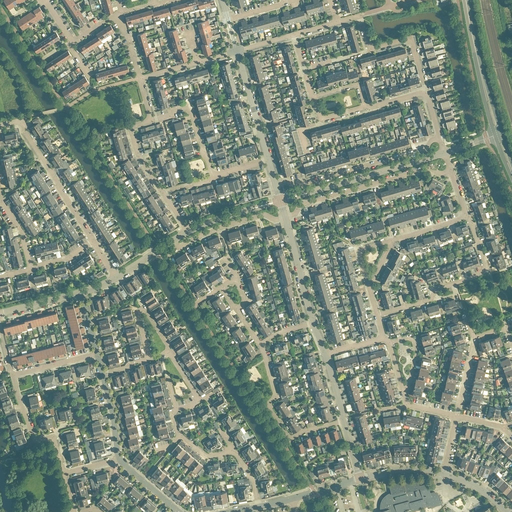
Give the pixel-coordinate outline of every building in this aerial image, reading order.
[(14,7),(9,0),(4,0),(3,1),(9,10),(14,7)] [(69,8),(75,4),(72,0),(71,0),(66,4),(69,8)] [(216,7),(215,5),(214,0),(208,0),(211,8),(216,7)] [(319,12),(315,0),(312,0),(314,3),(311,4),(314,14),(319,12)] [(325,10),(322,1),(319,2),(318,0),(315,0),(319,12),(325,10)] [(102,9),(104,9),(112,6),(110,1),(103,3),(100,4),(102,9)] [(72,13),(78,9),(80,7),(77,3),(75,4),(69,8),(72,13)] [(356,9),(355,3),(345,6),(347,12),(351,11),(352,13),(359,11),(358,8),(356,9)] [(314,14),(311,4),(305,6),(307,12),(304,13),(306,20),(310,19),(308,15),(314,14)] [(45,15),(39,7),(35,10),(40,18),(45,15)] [(301,21),(306,20),(304,13),(304,10),(301,11),(299,7),(297,8),(301,21)] [(301,21),(297,8),(294,9),(295,13),(292,14),(295,23),(301,21)] [(81,13),(78,9),(72,13),(75,17),(81,13)] [(40,18),(35,10),(30,13),(36,21),(40,18)] [(155,20),(152,10),(147,11),(149,19),(154,17),(154,20),(155,20)] [(160,18),(158,11),(153,12),(152,10),(155,20),(155,22),(161,21),(160,18)] [(281,17),(282,19),(284,26),(290,25),(286,11),(283,12),(284,16),(281,17)] [(295,23),(292,14),(290,14),(289,11),(286,11),(290,25),(295,23)] [(36,21),(30,13),(26,16),(32,24),(36,21)] [(84,18),(81,13),(75,17),(78,22),(84,18)] [(139,24),(138,22),(136,14),(131,16),(133,23),(134,26),(139,24)] [(275,27),(272,17),(269,18),(268,14),(265,15),(269,28),(275,27)] [(269,28),(265,15),(263,16),(264,20),(261,20),(264,30),(269,28)] [(32,24),(26,16),(21,18),(27,27),(32,24)] [(284,26),(282,19),(279,20),(278,16),(272,17),(275,27),(280,25),(281,27),(284,26)] [(264,30),(261,20),(258,21),(257,17),(254,18),(258,31),(264,30)] [(27,27),(21,18),(17,21),(22,30),(27,27)] [(87,22),(84,18),(78,22),(81,27),(87,22)] [(258,31),(254,18),(252,19),(253,23),(250,23),(253,33),(258,31)] [(208,20),(205,21),(198,23),(199,28),(210,25),(208,20)] [(253,33),(250,23),(247,24),(246,20),(244,21),(247,35),(253,33)] [(247,35),(244,21),(241,22),(242,26),(239,27),(242,36),(247,35)] [(115,31),(110,25),(106,28),(110,34),(115,31)] [(211,31),(210,25),(199,28),(201,34),(211,31)] [(110,34),(106,28),(101,31),(105,37),(110,34)] [(178,35),(176,29),(167,32),(168,37),(178,35)] [(60,38),(56,32),(54,30),(53,30),(53,31),(54,33),(51,35),(56,41),(60,38)] [(356,35),(354,30),(346,33),(347,35),(344,36),(345,38),(356,35)] [(105,37),(101,31),(96,34),(98,36),(101,40),(105,37)] [(212,36),(211,31),(201,34),(202,39),(209,37),(212,36)] [(333,45),(330,34),(325,36),(327,44),(330,43),(331,46),(333,45)] [(56,41),(51,35),(49,37),(47,35),(46,35),(45,36),(51,44),(56,41)] [(51,44),(45,36),(44,36),(44,37),(45,39),(42,41),(47,47),(51,44)] [(102,42),(101,40),(98,36),(93,39),(98,45),(102,42)] [(323,48),(320,37),(315,39),(317,47),(320,46),(321,49),(323,48)] [(98,45),(93,39),(89,42),(93,48),(98,45)] [(313,51),(310,40),(305,41),(307,50),(310,49),(311,51),(313,51)] [(359,45),(357,40),(349,42),(350,45),(347,46),(348,48),(359,45)] [(42,50),(36,41),(35,42),(35,43),(36,45),(33,47),(37,53),(42,50)] [(47,47),(42,41),(40,43),(38,41),(37,41),(36,41),(42,50),(47,47)] [(94,50),(93,48),(89,42),(84,45),(90,53),(94,50)] [(90,53),(84,45),(80,48),(85,56),(90,53)] [(177,51),(182,50),(181,45),(171,48),(173,53),(174,53),(175,52),(176,52),(177,52),(177,51)] [(182,50),(177,51),(177,52),(176,52),(175,52),(174,53),(176,58),(179,57),(186,55),(185,49),(182,50)] [(72,56),(68,50),(63,53),(67,59),(72,56)] [(292,55),(290,50),(282,53),(283,56),(280,56),(281,58),(292,55)] [(403,61),(400,50),(395,51),(397,60),(400,59),(401,61),(403,61)] [(67,59),(63,53),(59,56),(63,62),(67,59)] [(393,64),(390,53),(385,54),(387,62),(390,62),(391,64),(393,64)] [(259,59),(258,56),(261,56),(260,54),(258,54),(250,57),(251,62),(259,59)] [(188,60),(186,55),(179,57),(176,58),(177,63),(188,60)] [(63,62),(59,56),(54,59),(58,65),(63,62)] [(373,67),(370,56),(365,58),(367,66),(370,65),(371,68),(373,67)] [(380,56),(376,57),(375,57),(377,63),(377,65),(381,64),(381,67),(383,67),(380,56)] [(310,65),(324,61),(323,57),(318,59),(318,58),(315,59),(308,61),(310,65)] [(58,65),(54,59),(50,62),(54,68),(58,65)] [(295,65),(293,60),(285,63),(286,65),(283,66),(284,68),(295,65)] [(54,68),(50,62),(45,65),(49,71),(54,68)] [(129,72),(127,65),(124,66),(123,63),(122,63),(121,63),(124,73),(129,72)] [(156,69),(155,65),(158,65),(158,64),(158,63),(147,66),(149,71),(156,69)] [(230,68),(229,63),(220,65),(221,71),(230,68)] [(262,69),(261,66),(264,66),(264,65),(263,64),(253,67),(254,72),(262,69)] [(119,75),(117,68),(113,68),(113,66),(112,66),(111,66),(114,76),(119,75)] [(232,74),(230,68),(221,71),(223,76),(232,74)] [(358,74),(356,70),(353,71),(353,68),(351,69),(354,79),(359,78),(359,77),(358,74)] [(108,78),(106,71),(103,71),(102,69),(100,69),(103,79),(108,78)] [(210,78),(207,69),(202,70),(204,79),(210,78)] [(204,79),(202,70),(196,72),(199,81),(204,79)] [(348,79),(346,73),(347,73),(346,70),(326,76),(327,78),(329,84),(348,79)] [(199,83),(199,81),(196,72),(191,74),(193,82),(197,81),(198,84),(199,83)] [(265,79),(264,76),(267,75),(266,73),(255,76),(257,82),(265,79)] [(411,73),(412,75),(415,86),(420,84),(418,76),(417,74),(414,75),(414,73),(411,73)] [(89,83),(85,77),(83,74),(82,75),(82,76),(83,78),(80,80),(84,86),(89,83)] [(233,79),(232,74),(223,76),(221,77),(222,82),(224,82),(233,79)] [(299,79),(297,74),(289,76),(290,79),(287,80),(288,82),(299,79)] [(84,86),(80,80),(78,81),(76,77),(73,79),(74,80),(80,89),(84,86)] [(182,85),(180,77),(174,78),(177,87),(182,85)] [(327,78),(324,79),(323,77),(321,77),(324,88),(329,86),(329,84),(327,78)] [(163,84),(161,79),(152,81),(154,87),(163,84)] [(226,87),(235,85),(233,79),(224,82),(226,87)] [(408,81),(406,82),(405,79),(403,80),(406,91),(411,89),(410,87),(408,81)] [(80,89),(74,80),(73,81),(73,82),(74,84),(71,86),(75,92),(80,89)] [(374,88),(373,85),(376,84),(375,82),(365,86),(366,90),(374,88)] [(401,92),(399,84),(396,85),(395,82),(393,83),(396,94),(401,92)] [(75,92),(71,86),(70,83),(67,85),(66,85),(65,86),(71,95),(75,92)] [(164,90),(163,84),(154,87),(155,92),(164,90)] [(301,88),(300,84),(292,86),(293,89),(290,90),(291,92),(301,88)] [(71,95),(65,86),(64,85),(62,86),(65,90),(62,92),(66,98),(71,95)] [(236,90),(235,85),(226,87),(228,93),(236,90)] [(166,95),(164,90),(155,92),(157,98),(166,95)] [(238,96),(236,90),(228,93),(229,98),(228,99),(229,102),(235,100),(234,97),(238,96)] [(377,98),(376,95),(379,94),(378,92),(367,95),(369,100),(377,98)] [(304,98),(303,93),(295,96),(295,99),(293,99),(293,101),(304,98)] [(168,101),(166,95),(157,98),(158,103),(168,101)] [(206,101),(204,95),(195,98),(196,101),(193,102),(193,105),(206,101)] [(169,106),(168,103),(170,103),(176,101),(179,101),(178,98),(168,101),(158,103),(160,109),(169,106)] [(207,106),(210,106),(209,100),(206,101),(193,105),(194,107),(198,106),(199,109),(207,106)] [(243,107),(241,101),(235,103),(235,100),(229,102),(230,105),(232,104),(234,109),(243,107)] [(309,124),(307,116),(303,104),(297,106),(297,105),(295,106),(300,126),(309,124)] [(422,109),(420,104),(412,106),(413,109),(410,110),(411,112),(422,109)] [(209,112),(207,106),(199,109),(200,112),(196,113),(196,115),(209,112)] [(244,112),(243,107),(234,109),(235,115),(244,112)] [(397,120),(394,109),(389,110),(391,118),(394,118),(395,120),(397,120)] [(211,117),(209,112),(196,115),(197,118),(201,117),(202,120),(211,117)] [(246,118),(244,112),(235,115),(237,120),(246,118)] [(387,122),(384,112),(379,113),(382,121),(384,120),(385,123),(387,122)] [(279,119),(278,116),(281,115),(280,113),(269,116),(271,121),(279,119)] [(377,125),(374,114),(369,116),(372,124),(375,123),(375,126),(377,125)] [(212,123),(211,117),(202,120),(203,123),(199,124),(199,126),(212,123)] [(368,128),(364,117),(359,119),(360,121),(362,127),(365,126),(366,129),(368,128)] [(247,123),(246,118),(237,120),(239,126),(247,123)] [(42,123),(39,119),(33,123),(35,125),(30,128),(34,133),(42,128),(40,125),(42,123)] [(188,125),(188,123),(184,124),(183,121),(179,122),(178,119),(172,121),(173,124),(174,123),(176,129),(188,125)] [(363,129),(362,127),(360,121),(341,127),(342,132),(343,135),(363,129)] [(214,128),(212,123),(199,126),(200,129),(204,128),(205,131),(214,128)] [(249,129),(247,123),(239,126),(240,132),(239,132),(240,135),(246,133),(245,130),(249,129)] [(428,123),(426,123),(420,125),(420,126),(421,128),(418,129),(419,131),(430,128),(428,123)] [(186,132),(185,129),(189,128),(188,125),(176,129),(177,135),(180,134),(186,132)] [(338,136),(335,126),(330,127),(332,135),(335,134),(336,137),(338,136)] [(49,134),(46,129),(43,131),(42,128),(34,133),(37,138),(41,135),(43,138),(49,134)] [(121,135),(119,130),(118,130),(118,128),(110,130),(112,138),(121,135)] [(166,137),(163,128),(158,130),(160,139),(166,137)] [(215,134),(214,128),(205,131),(206,134),(202,135),(203,137),(213,134),(215,134)] [(283,134),(282,131),(285,130),(284,128),(273,131),(275,136),(272,137),(273,137),(283,134)] [(328,139),(325,128),(320,130),(323,138),(326,137),(326,140),(328,139)] [(431,133),(430,128),(419,131),(411,134),(412,136),(418,134),(417,134),(422,132),(423,135),(431,133)] [(160,139),(158,130),(152,131),(155,140),(160,139)] [(155,140),(152,131),(147,133),(149,142),(155,140)] [(178,140),(181,139),(194,136),(193,133),(189,135),(188,131),(186,132),(180,134),(177,135),(178,140)] [(318,142),(315,131),(310,133),(313,141),(316,140),(316,143),(318,142)] [(21,143),(20,137),(17,137),(16,132),(10,134),(12,143),(15,142),(16,145),(21,143)] [(149,142),(147,133),(141,134),(143,140),(144,144),(149,142)] [(218,133),(215,134),(213,134),(203,137),(203,140),(207,138),(208,142),(217,139),(219,138),(218,133)] [(12,143),(10,134),(4,135),(5,140),(2,141),(4,147),(9,146),(8,144),(12,143)] [(51,143),(49,140),(51,139),(49,134),(43,138),(44,140),(40,143),(43,148),(51,143)] [(123,141),(121,135),(112,138),(113,143),(123,141)] [(410,145),(408,137),(405,138),(404,135),(402,136),(405,147),(410,145)] [(191,142),(191,139),(194,138),(194,136),(181,139),(183,145),(191,142)] [(400,148),(398,140),(395,141),(394,138),(392,139),(395,150),(400,148)] [(284,144),(283,141),(285,141),(285,139),(274,142),(275,147),(284,144)] [(210,149),(223,146),(221,140),(212,143),(213,146),(210,147),(210,149)] [(124,146),(123,141),(113,143),(115,149),(124,146)] [(390,151),(388,143),(385,144),(384,141),(382,142),(385,152),(390,151)] [(58,149),(55,144),(53,146),(51,143),(43,148),(47,153),(51,150),(53,153),(58,149)] [(258,153),(255,144),(249,146),(252,155),(258,153)] [(380,154),(378,146),(375,146),(374,144),(372,144),(375,155),(380,154)] [(216,154),(224,151),(227,151),(225,145),(223,146),(210,149),(209,150),(209,152),(215,150),(216,154)] [(126,152),(124,146),(115,149),(117,154),(126,152)] [(252,155),(249,146),(244,148),(246,157),(252,155)] [(370,154),(368,148),(368,146),(348,152),(348,154),(349,154),(350,160),(366,155),(370,154)] [(191,157),(190,155),(195,153),(194,150),(198,149),(197,147),(195,147),(184,150),(186,156),(185,156),(185,159),(191,157)] [(246,157),(244,148),(238,149),(241,158),(246,157)] [(286,154),(286,151),(288,150),(288,148),(277,152),(278,156),(286,154)] [(61,158),(59,155),(61,154),(58,149),(53,153),(54,155),(50,158),(53,163),(61,158)] [(226,157),(224,151),(216,154),(217,157),(213,158),(213,160),(226,157)] [(127,157),(126,152),(117,154),(118,160),(126,158),(127,157)] [(164,157),(162,152),(153,154),(155,160),(164,157)] [(349,154),(348,154),(346,155),(345,152),(343,153),(346,164),(351,162),(350,160),(349,154)] [(13,162),(12,157),(12,154),(3,156),(4,159),(1,159),(2,165),(11,163),(13,162)] [(341,165),(339,157),(336,158),(335,155),(333,156),(336,166),(341,165)] [(228,156),(226,157),(213,160),(214,162),(218,161),(219,165),(230,162),(228,156)] [(166,163),(164,157),(155,160),(157,166),(162,164),(166,163)] [(67,163),(65,160),(63,161),(61,158),(53,163),(56,168),(61,165),(62,168),(68,164),(67,163)] [(289,164),(288,161),(291,160),(290,158),(280,161),(281,166),(289,164)] [(323,158),(326,169),(331,168),(329,160),(326,161),(325,158),(323,158)] [(124,169),(132,164),(128,159),(127,160),(121,164),(120,164),(124,169)] [(460,173),(473,169),(470,160),(461,164),(462,166),(461,167),(462,169),(459,171),(460,173)] [(164,170),(173,167),(171,161),(166,163),(162,164),(164,170)] [(321,171),(319,163),(316,163),(315,161),(313,161),(316,172),(321,171)] [(71,173),(69,170),(71,169),(69,165),(68,164),(62,168),(64,170),(60,173),(63,178),(71,173)] [(127,174),(135,169),(132,164),(124,169),(127,174)] [(312,174),(309,165),(306,166),(305,164),(303,164),(304,167),(306,175),(312,174)] [(174,172),(173,167),(164,170),(165,175),(174,172)] [(292,174),(291,171),(294,170),(293,168),(282,171),(284,176),(292,174)] [(33,180),(44,173),(43,172),(40,173),(38,170),(35,172),(34,169),(28,173),(30,176),(31,175),(33,180)] [(130,179),(138,174),(135,169),(127,174),(130,179)] [(475,174),(473,169),(460,173),(461,176),(464,175),(465,177),(475,174)] [(261,178),(259,172),(259,170),(250,173),(252,180),(261,178)] [(166,178),(167,180),(176,178),(174,172),(165,175),(166,178)] [(17,178),(15,173),(4,175),(5,179),(2,179),(2,181),(14,179),(17,178)] [(44,173),(33,180),(36,184),(44,179),(42,176),(45,175),(44,173)] [(78,179),(75,175),(73,176),(71,173),(63,178),(66,183),(70,180),(72,183),(78,179)] [(133,184),(141,178),(138,174),(130,179),(133,184)] [(476,180),(475,174),(465,177),(466,180),(462,181),(463,184),(476,180)] [(235,189),(232,176),(229,177),(231,181),(227,182),(230,191),(235,189)] [(235,180),(234,176),(232,176),(235,189),(236,192),(241,191),(240,188),(241,187),(238,179),(235,180)] [(136,188),(144,183),(141,178),(133,184),(136,188)] [(176,178),(167,180),(168,186),(177,183),(176,178)] [(421,187),(423,186),(422,180),(419,181),(416,182),(415,178),(412,179),(416,192),(422,190),(421,187)] [(433,190),(438,181),(433,178),(430,182),(428,181),(424,187),(427,189),(428,187),(433,190)] [(15,184),(14,179),(2,181),(3,183),(6,182),(7,186),(8,186),(8,188),(13,187),(13,185),(15,184)] [(34,186),(37,190),(49,182),(48,181),(46,182),(44,179),(36,184),(34,186)] [(230,191),(227,182),(224,183),(223,179),(221,180),(224,192),(225,195),(231,194),(230,191)] [(416,192),(412,179),(409,180),(410,183),(408,184),(410,194),(416,192)] [(71,191),(82,185),(78,180),(71,185),(73,188),(71,190),(71,191)] [(224,192),(221,180),(218,180),(220,184),(216,185),(219,197),(225,195),(224,192)] [(478,185),(476,180),(463,184),(464,187),(468,186),(469,188),(478,185)] [(410,194),(408,184),(405,185),(404,181),(401,182),(405,195),(410,194)] [(443,189),(441,188),(443,184),(438,181),(433,190),(438,192),(437,194),(440,196),(443,189)] [(50,189),(48,186),(50,184),(49,182),(37,190),(41,195),(42,194),(47,190),(50,189)] [(405,195),(401,182),(398,183),(399,187),(397,187),(399,197),(405,195)] [(139,193),(147,188),(144,183),(136,188),(139,193)] [(399,197),(397,187),(394,188),(393,184),(390,185),(394,198),(399,197)] [(77,194),(84,189),(82,185),(71,191),(72,193),(75,191),(77,194)] [(394,198),(390,185),(387,186),(389,190),(386,191),(388,200),(394,198)] [(480,190),(478,185),(469,188),(470,191),(466,192),(467,195),(480,190)] [(142,198),(150,193),(147,188),(139,193),(142,198)] [(87,194),(84,189),(77,194),(79,197),(76,199),(77,201),(87,194)] [(211,200),(217,198),(216,194),(214,189),(208,191),(209,192),(211,200)] [(252,198),(263,195),(262,189),(253,192),(250,193),(252,198)] [(483,199),(480,190),(467,195),(468,198),(472,196),(473,199),(476,198),(477,201),(483,199)] [(12,201),(19,196),(16,191),(9,196),(12,201)] [(211,200),(209,192),(208,191),(203,192),(206,202),(211,200)] [(384,204),(383,202),(388,200),(386,191),(380,192),(381,196),(378,197),(381,205),(384,204)] [(49,193),(44,196),(41,198),(44,203),(46,201),(56,195),(55,193),(53,195),(50,192),(49,193)] [(206,202),(203,192),(197,194),(200,203),(206,202)] [(371,203),(375,202),(376,206),(381,205),(378,197),(378,194),(375,195),(374,192),(368,194),(371,203)] [(83,203),(93,197),(93,196),(91,197),(89,193),(87,194),(77,201),(78,202),(81,200),(83,203)] [(194,202),(192,195),(192,193),(186,195),(189,204),(194,202)] [(186,195),(184,195),(183,194),(176,196),(181,204),(182,203),(183,206),(189,204),(186,195)] [(197,194),(192,195),(194,202),(194,205),(200,203),(197,194)] [(367,204),(371,203),(368,194),(363,196),(364,201),(361,202),(363,209),(368,208),(367,204)] [(56,201),(54,198),(57,196),(56,195),(46,201),(49,206),(56,201)] [(147,205),(155,199),(151,195),(143,200),(147,205)] [(21,202),(23,201),(19,196),(12,201),(15,206),(21,202)] [(452,203),(450,197),(445,198),(444,196),(437,198),(438,201),(440,201),(442,206),(452,203)] [(83,210),(95,202),(92,198),(94,197),(93,197),(83,203),(85,206),(82,208),(83,210)] [(354,210),(352,200),(349,201),(348,197),(345,198),(349,211),(354,210)] [(349,211),(345,198),(342,199),(343,203),(341,203),(343,213),(349,211)] [(150,209),(158,204),(155,199),(147,205),(150,209)] [(354,210),(355,212),(363,209),(361,202),(358,203),(357,199),(352,200),(354,210)] [(484,208),(482,203),(483,202),(482,200),(476,202),(477,205),(473,206),(475,211),(484,208)] [(16,212),(24,207),(22,204),(24,203),(23,201),(21,202),(15,206),(13,207),(16,212)] [(52,211),(62,204),(61,203),(58,204),(56,201),(49,206),(52,211)] [(89,213),(96,208),(98,207),(95,202),(83,210),(84,211),(87,209),(89,213)] [(333,216),(331,206),(328,207),(326,203),(324,204),(328,217),(333,216)] [(338,217),(338,215),(343,213),(341,203),(335,205),(336,209),(333,210),(335,217),(338,217)] [(449,210),(454,208),(452,203),(442,206),(444,211),(442,212),(443,215),(450,212),(449,210)] [(62,204),(52,211),(49,212),(52,217),(62,210),(60,207),(63,206),(62,204)] [(153,214),(161,209),(158,204),(150,209),(153,214)] [(328,217),(324,204),(321,205),(322,209),(319,210),(322,219),(328,217)] [(427,221),(426,217),(429,216),(432,215),(430,209),(428,210),(426,206),(421,208),(425,221),(427,221)] [(19,217),(27,212),(24,207),(16,212),(19,217)] [(317,221),(313,207),(310,208),(311,212),(309,213),(308,212),(305,213),(307,219),(310,219),(311,222),(317,221)] [(322,219),(319,210),(317,210),(316,207),(313,207),(317,221),(322,219)] [(425,221),(421,208),(415,210),(418,219),(421,218),(422,222),(425,221)] [(101,214),(98,209),(89,215),(91,219),(88,220),(89,222),(99,215),(101,214)] [(157,218),(164,214),(161,209),(153,214),(156,219),(158,218),(157,218)] [(418,219),(415,210),(410,211),(414,225),(416,224),(415,220),(418,219)] [(414,225),(410,211),(404,213),(407,222),(410,222),(411,225),(414,225)] [(22,222),(30,217),(27,212),(19,217),(22,222)] [(60,222),(70,216),(69,214),(66,216),(64,213),(56,218),(60,222)] [(161,223),(169,218),(165,213),(164,214),(157,218),(158,218),(161,223)] [(407,222),(404,213),(399,214),(403,228),(405,227),(404,223),(407,222)] [(487,218),(485,213),(477,216),(479,221),(483,219),(484,222),(489,220),(488,217),(487,218)] [(89,222),(90,223),(93,222),(95,225),(102,220),(104,219),(101,214),(99,215),(89,222)] [(403,228),(399,214),(393,216),(396,225),(399,225),(400,229),(403,228)] [(396,225),(393,216),(388,217),(387,215),(384,216),(386,224),(389,223),(390,227),(396,225)] [(70,216),(60,222),(57,224),(60,229),(62,227),(70,222),(68,219),(71,217),(70,216)] [(385,230),(383,224),(386,224),(384,216),(381,217),(382,221),(377,222),(379,232),(385,230)] [(25,226),(33,221),(30,217),(22,222),(25,226)] [(161,229),(164,228),(172,222),(169,218),(161,223),(163,226),(160,228),(161,229)] [(95,231),(105,224),(107,223),(104,219),(102,220),(95,225),(97,228),(94,229),(95,231)] [(482,231),(492,228),(489,220),(484,222),(484,225),(481,226),(482,231)] [(28,231),(36,226),(33,221),(25,226),(28,231)] [(65,231),(75,225),(74,223),(72,225),(70,222),(62,227),(65,231)] [(167,232),(175,227),(172,222),(164,228),(167,232)] [(379,232),(377,222),(371,224),(375,237),(378,236),(377,233),(379,232)] [(101,234),(108,229),(105,224),(95,231),(96,232),(99,231),(101,234)] [(375,237),(371,224),(366,225),(368,235),(371,234),(372,238),(375,237)] [(469,234),(466,224),(461,226),(464,236),(469,234)] [(75,225),(65,231),(68,236),(76,231),(74,228),(76,226),(75,225)] [(263,237),(263,236),(261,229),(258,230),(257,225),(251,227),(253,235),(257,234),(258,238),(260,237),(263,237)] [(368,235),(366,225),(360,227),(364,240),(367,240),(366,236),(368,235)] [(31,236),(39,231),(36,226),(28,231),(31,236)] [(314,233),(313,227),(309,228),(308,226),(302,227),(303,231),(303,230),(304,233),(300,234),(301,237),(314,233)] [(464,236),(461,226),(455,228),(457,231),(454,232),(456,238),(459,237),(464,236)] [(249,241),(248,237),(253,235),(251,227),(245,228),(247,233),(244,234),(246,241),(249,241)] [(364,240),(360,227),(355,229),(357,238),(360,237),(361,241),(364,240)] [(283,239),(281,231),(278,232),(276,228),(271,229),(273,238),(278,236),(280,240),(283,239)] [(357,238),(355,229),(349,230),(349,228),(346,229),(348,236),(351,235),(352,240),(357,238)] [(494,233),(492,228),(482,231),(484,236),(488,235),(489,238),(495,236),(494,233)] [(101,240),(111,233),(108,229),(101,234),(103,237),(100,238),(101,240)] [(266,236),(263,236),(263,237),(265,244),(269,243),(268,239),(273,238),(271,229),(265,231),(266,236)] [(246,241),(244,234),(241,235),(239,230),(234,232),(236,240),(241,238),(243,242),(246,241)] [(456,238),(454,232),(451,233),(450,230),(445,231),(447,240),(453,238),(453,239),(456,238)] [(78,240),(76,238),(79,236),(76,231),(68,236),(71,240),(70,241),(72,244),(78,240)] [(443,243),(442,242),(447,240),(445,231),(439,233),(441,237),(438,238),(440,244),(443,243)] [(231,244),(231,242),(236,240),(234,232),(228,233),(229,238),(226,239),(228,245),(231,244)] [(107,243),(114,238),(111,233),(101,240),(102,241),(105,240),(107,243)] [(316,239),(314,233),(301,237),(302,240),(306,239),(307,241),(316,239)] [(434,235),(428,237),(431,245),(431,247),(435,246),(436,249),(441,248),(440,244),(438,238),(435,239),(434,235)] [(226,245),(224,240),(220,241),(219,236),(213,239),(216,247),(222,245),(222,247),(226,245)] [(486,239),(487,242),(486,242),(488,247),(496,244),(499,243),(497,238),(496,239),(495,236),(489,238),(486,239)] [(421,242),(424,251),(424,253),(425,255),(426,255),(425,251),(426,250),(426,247),(431,245),(428,237),(423,238),(424,241),(421,242)] [(218,250),(216,247),(213,239),(208,241),(210,245),(207,247),(210,254),(213,253),(212,252),(218,250)] [(318,244),(316,239),(307,241),(307,244),(303,245),(304,248),(318,244)] [(107,252),(118,245),(114,240),(107,245),(109,248),(106,250),(107,252)] [(412,242),(414,250),(415,252),(420,251),(421,252),(423,251),(424,251),(421,242),(418,243),(417,240),(412,242)] [(58,245),(57,242),(50,243),(53,252),(59,250),(60,252),(64,251),(63,247),(61,244),(58,245)] [(414,250),(412,242),(406,243),(408,247),(403,248),(407,254),(409,253),(409,252),(414,250)] [(499,243),(496,244),(488,247),(490,252),(494,251),(495,253),(502,251),(499,243)] [(210,254),(207,247),(204,248),(202,244),(196,246),(201,254),(205,252),(207,255),(210,254)] [(319,250),(318,244),(304,248),(305,251),(309,249),(310,252),(319,250)] [(120,250),(118,245),(107,252),(108,253),(111,251),(113,255),(120,250)] [(349,252),(347,247),(345,248),(344,245),(337,247),(339,255),(340,255),(349,252)] [(197,259),(202,256),(201,254),(196,246),(191,249),(194,253),(191,255),(194,260),(195,263),(198,261),(197,259)] [(9,257),(12,256),(21,254),(19,248),(10,250),(8,251),(9,257)] [(284,254),(282,248),(274,250),(274,251),(273,251),(274,257),(276,256),(284,254)] [(406,255),(405,255),(405,254),(407,254),(403,248),(401,249),(399,252),(396,250),(393,255),(401,259),(403,260),(404,260),(406,255)] [(113,261),(123,254),(120,250),(113,255),(115,258),(112,259),(113,261)] [(321,255),(319,250),(310,252),(310,255),(307,256),(307,259),(321,255)] [(237,260),(244,256),(241,251),(238,253),(237,251),(233,252),(231,253),(231,254),(234,259),(235,260),(236,259),(237,260)] [(504,259),(502,251),(495,253),(496,256),(492,258),(494,263),(504,259)] [(194,260),(191,255),(188,257),(186,253),(181,256),(185,263),(190,260),(191,262),(194,260)] [(93,259),(93,258),(92,258),(89,254),(86,256),(84,254),(83,255),(89,265),(94,262),(93,259)] [(124,261),(124,260),(127,259),(123,254),(113,261),(114,262),(117,261),(119,264),(123,261),(124,261)] [(241,265),(247,261),(250,259),(247,254),(244,256),(237,260),(241,265)] [(80,260),(85,268),(89,265),(83,255),(81,256),(83,258),(80,260)] [(322,260),(321,255),(307,259),(308,262),(312,260),(313,263),(322,260)] [(403,260),(401,259),(393,255),(391,259),(394,261),(393,264),(399,267),(403,260)] [(471,257),(472,259),(475,267),(480,265),(477,257),(476,255),(471,257)] [(187,266),(185,263),(181,256),(176,259),(178,263),(176,265),(180,271),(183,270),(182,269),(187,266)] [(470,269),(467,260),(462,262),(461,259),(458,260),(460,266),(463,265),(465,271),(470,269)] [(506,267),(505,264),(506,264),(504,259),(494,263),(495,268),(499,266),(500,269),(506,267)] [(84,268),(85,268),(80,260),(77,262),(75,260),(74,261),(80,271),(84,268)] [(324,266),(322,260),(313,263),(314,269),(319,268),(320,271),(327,268),(326,265),(324,266)] [(459,271),(457,267),(460,266),(458,260),(455,261),(456,263),(451,265),(454,273),(459,271)] [(80,271),(74,261),(72,262),(74,264),(71,266),(76,274),(80,271)] [(251,262),(249,264),(247,261),(241,265),(244,270),(250,266),(252,265),(251,262)] [(71,275),(69,269),(67,270),(65,265),(59,266),(62,276),(68,275),(68,276),(71,275)] [(62,276),(59,266),(53,268),(55,273),(52,274),(53,280),(56,279),(56,278),(62,276)] [(254,271),(250,266),(244,270),(247,275),(254,271)] [(394,276),(396,271),(398,269),(392,266),(391,268),(387,267),(385,271),(392,275),(394,276)] [(449,275),(446,266),(441,268),(440,267),(438,268),(440,274),(442,273),(444,276),(449,275)] [(223,278),(221,274),(224,272),(220,267),(213,272),(214,274),(219,281),(223,278)] [(326,278),(324,273),(328,272),(327,268),(320,271),(320,273),(315,275),(316,281),(326,278)] [(441,277),(440,274),(438,268),(435,269),(430,268),(429,269),(433,280),(438,278),(441,277)] [(433,280),(429,269),(424,270),(421,271),(423,277),(426,276),(428,282),(433,280)] [(280,279),(290,276),(289,270),(281,273),(282,275),(279,277),(280,279)] [(390,280),(392,275),(385,271),(382,276),(390,280)] [(150,280),(144,272),(140,275),(141,277),(139,279),(143,285),(150,280)] [(52,285),(49,277),(47,278),(45,273),(39,274),(42,284),(48,283),(49,286),(52,285)] [(219,281),(214,274),(209,277),(207,273),(204,275),(208,282),(211,280),(214,284),(219,281)] [(42,284),(39,274),(33,276),(35,281),(32,281),(34,288),(37,287),(36,285),(42,284)] [(208,288),(206,284),(208,282),(204,275),(201,277),(203,281),(199,284),(203,291),(208,288)] [(258,281),(257,275),(247,278),(249,284),(258,281)] [(415,282),(414,279),(414,276),(412,275),(408,276),(408,278),(409,284),(411,284),(412,289),(421,286),(419,281),(415,282)] [(292,282),(290,276),(280,279),(282,284),(292,282)] [(388,285),(390,280),(382,276),(380,281),(383,282),(381,286),(382,287),(388,288),(388,287),(389,285),(388,285)] [(34,288),(32,281),(29,282),(28,277),(22,279),(25,288),(30,287),(32,294),(35,293),(34,288)] [(327,283),(326,278),(316,281),(317,283),(313,285),(314,287),(327,283)] [(25,288),(22,279),(16,280),(17,285),(15,286),(16,292),(19,291),(19,290),(25,288)] [(142,285),(140,283),(138,279),(135,281),(134,279),(129,281),(135,290),(142,285)] [(258,287),(257,284),(260,283),(260,280),(258,281),(249,284),(250,289),(258,287)] [(135,290),(129,281),(125,284),(127,287),(124,288),(128,294),(135,290)] [(13,293),(12,287),(9,287),(8,282),(2,284),(4,294),(10,292),(10,294),(13,293)] [(203,291),(199,284),(198,282),(193,285),(192,283),(189,285),(193,292),(196,290),(199,294),(203,291)] [(355,288),(358,287),(356,282),(348,285),(350,293),(356,291),(355,288)] [(329,289),(327,283),(314,287),(315,290),(319,289),(319,292),(329,289)] [(292,287),(292,285),(291,285),(290,284),(283,286),(284,289),(281,290),(282,293),(284,292),(286,292),(292,290),(291,288),(292,287)] [(391,296),(388,288),(382,287),(383,292),(381,293),(382,298),(391,296)] [(127,295),(123,289),(121,291),(119,288),(115,291),(120,299),(127,295)] [(331,294),(329,289),(319,292),(320,294),(316,296),(317,298),(331,294)] [(155,297),(150,290),(145,294),(146,296),(144,298),(147,302),(155,297)] [(120,299),(115,291),(110,294),(112,296),(109,298),(113,304),(120,299)] [(362,298),(361,293),(357,294),(356,291),(350,293),(351,296),(352,295),(353,300),(362,298)] [(423,293),(423,294),(422,291),(414,293),(415,299),(416,298),(417,301),(425,298),(423,293)] [(332,300),(331,294),(317,298),(318,301),(322,300),(323,303),(332,300)] [(150,310),(159,304),(155,297),(147,302),(148,305),(148,307),(150,310)] [(215,307),(223,302),(220,297),(216,300),(214,297),(207,301),(210,306),(214,304),(215,307)] [(110,307),(109,300),(106,301),(105,298),(100,299),(102,309),(110,307)] [(102,309),(100,299),(95,300),(96,303),(93,304),(94,311),(102,309)] [(460,309),(458,302),(455,303),(454,299),(449,301),(451,309),(452,312),(457,311),(457,309),(460,309)] [(334,305),(332,300),(323,303),(324,308),(329,307),(329,310),(337,308),(336,305),(334,305)] [(249,312),(256,308),(259,306),(256,301),(253,303),(246,307),(249,312)] [(451,309),(449,301),(443,303),(445,306),(442,307),(443,313),(446,312),(446,311),(451,309)] [(222,309),(226,307),(223,302),(215,307),(218,311),(215,313),(217,316),(224,312),(222,309)] [(443,313),(442,307),(439,308),(438,304),(432,306),(435,314),(440,313),(441,314),(443,313)] [(165,312),(160,305),(154,309),(156,311),(153,313),(156,317),(165,312)] [(435,314),(432,306),(427,307),(428,311),(425,312),(427,318),(430,317),(429,316),(435,314)] [(132,315),(131,310),(128,310),(127,307),(122,309),(121,310),(123,317),(132,315)] [(259,313),(256,308),(249,312),(252,317),(259,313)] [(337,317),(335,312),(337,311),(337,308),(329,310),(330,313),(326,314),(327,320),(337,317)] [(58,320),(56,312),(53,313),(52,309),(50,310),(53,321),(58,320)] [(76,315),(75,312),(79,311),(79,309),(67,312),(68,317),(76,315)] [(427,318),(425,312),(422,313),(421,309),(416,310),(418,319),(424,317),(424,319),(427,318)] [(419,322),(418,319),(416,310),(410,312),(412,316),(409,317),(410,323),(413,322),(418,322),(419,322)] [(262,318),(265,316),(264,315),(264,314),(263,312),(262,312),(261,311),(259,313),(252,317),(256,322),(262,318)] [(48,323),(46,315),(43,316),(42,312),(39,312),(42,324),(48,323)] [(169,319),(165,312),(156,317),(159,322),(162,320),(163,323),(169,319)] [(225,322),(233,317),(229,312),(225,315),(224,312),(217,316),(219,319),(222,317),(225,322)] [(37,325),(35,318),(32,318),(31,314),(29,315),(32,327),(37,325)] [(110,323),(108,315),(101,317),(102,320),(99,321),(100,326),(110,323)] [(131,320),(134,320),(132,315),(123,317),(125,325),(131,323),(131,320)] [(391,321),(387,322),(389,327),(397,325),(396,319),(397,319),(396,316),(391,318),(390,318),(391,321)] [(233,327),(235,326),(233,324),(236,322),(233,317),(225,322),(224,323),(227,327),(225,329),(227,331),(228,330),(233,327)] [(339,323),(337,317),(327,320),(328,323),(324,324),(325,326),(339,323)] [(27,329),(25,320),(24,320),(25,322),(22,322),(21,318),(19,319),(22,331),(27,329)] [(265,322),(262,318),(256,322),(259,327),(265,322)] [(79,325),(78,322),(82,321),(81,319),(69,322),(71,327),(79,325)] [(174,327),(170,320),(164,323),(166,326),(163,328),(166,332),(174,327)] [(16,332),(14,324),(11,325),(10,321),(8,322),(11,333),(16,332)] [(262,332),(268,327),(265,322),(259,327),(262,332)] [(462,326),(461,325),(459,324),(458,322),(449,325),(451,330),(462,326)] [(112,331),(110,323),(100,326),(101,331),(104,330),(105,333),(112,331)] [(340,328),(339,323),(325,326),(326,329),(330,328),(331,331),(340,328)] [(137,332),(135,327),(132,327),(132,324),(125,326),(127,334),(137,332)] [(399,330),(397,325),(389,327),(390,333),(394,331),(395,334),(401,333),(400,330),(399,330)] [(233,327),(228,330),(232,335),(233,334),(235,337),(242,332),(239,327),(236,329),(235,326),(233,327)] [(265,337),(272,332),(274,331),(270,326),(268,327),(262,332),(265,337)] [(461,332),(460,329),(462,328),(462,326),(451,330),(453,335),(461,332)] [(178,332),(174,327),(166,332),(169,336),(171,335),(173,337),(179,334),(178,332)] [(342,334),(340,328),(331,331),(331,333),(328,335),(328,337),(342,334)] [(82,336),(81,333),(85,332),(84,330),(72,333),(73,338),(82,336)] [(135,337),(138,337),(137,332),(127,334),(129,342),(136,340),(135,337)] [(242,332),(235,337),(233,338),(236,343),(235,344),(237,347),(243,342),(242,340),(246,337),(242,332)] [(430,338),(429,332),(420,335),(421,337),(419,339),(420,341),(430,338)] [(465,336),(465,335),(462,335),(461,332),(453,335),(455,340),(465,336)] [(114,341),(112,333),(105,334),(106,337),(103,338),(104,343),(114,341)] [(307,340),(310,339),(309,333),(306,334),(306,335),(305,335),(304,333),(300,335),(302,343),(308,342),(307,340)] [(181,336),(179,334),(173,338),(175,341),(173,342),(176,347),(184,341),(181,336)] [(343,339),(342,334),(328,337),(329,340),(333,339),(334,342),(343,339)] [(302,343),(300,335),(295,336),(296,338),(294,338),(294,337),(291,338),(293,344),(296,343),(296,345),(302,343)] [(497,346),(493,335),(492,336),(492,338),(489,339),(492,348),(493,349),(497,348),(498,348),(497,346)] [(502,344),(499,336),(497,337),(495,335),(493,335),(497,346),(502,344)] [(457,345),(458,346),(463,346),(462,343),(465,342),(464,340),(466,338),(465,336),(455,340),(453,341),(454,342),(455,346),(457,345)] [(431,339),(432,339),(432,338),(432,337),(430,338),(420,341),(420,342),(423,343),(423,345),(432,343),(431,339)] [(492,348),(489,339),(487,340),(485,338),(483,339),(487,349),(492,348)] [(483,354),(482,351),(487,349),(483,339),(482,339),(482,342),(479,343),(481,348),(478,349),(480,356),(483,354)] [(84,347),(83,343),(87,342),(87,340),(75,343),(76,349),(84,347)] [(182,352),(188,348),(190,347),(186,340),(184,341),(176,347),(178,351),(181,350),(182,352)] [(116,349),(114,341),(104,343),(106,348),(109,347),(109,350),(116,349)] [(141,349),(140,344),(137,344),(136,341),(129,343),(131,351),(141,349)] [(288,348),(291,347),(289,341),(286,342),(286,343),(285,344),(284,342),(280,343),(282,352),(288,350),(288,348)] [(245,352),(252,347),(249,342),(245,345),(243,342),(237,347),(238,349),(242,347),(245,352)] [(282,352),(280,343),(275,345),(276,346),(275,347),(274,346),(271,346),(273,353),(276,352),(276,354),(282,352)] [(433,348),(432,343),(423,345),(424,348),(422,349),(423,351),(433,348)] [(382,346),(381,347),(380,344),(378,345),(380,350),(383,360),(388,358),(385,349),(383,349),(382,346)] [(14,345),(8,346),(9,350),(14,348),(15,351),(14,352),(14,353),(16,352),(14,345)] [(62,357),(59,345),(54,347),(56,354),(59,354),(60,357),(62,357)] [(383,360),(380,350),(378,345),(376,346),(378,350),(378,351),(375,352),(378,361),(383,360)] [(463,349),(463,346),(458,346),(457,348),(456,347),(455,350),(453,350),(452,355),(463,358),(463,356),(461,355),(463,349)] [(245,362),(253,357),(251,355),(255,352),(252,347),(245,352),(247,354),(243,359),(245,362)] [(378,361),(375,352),(371,353),(371,352),(370,347),(368,348),(372,363),(378,361)] [(52,360),(49,348),(43,349),(45,357),(48,356),(49,360),(52,360)] [(372,363),(368,348),(366,348),(368,354),(364,355),(367,364),(372,363)] [(139,355),(142,354),(141,349),(131,351),(133,359),(140,358),(139,355)] [(118,358),(116,350),(110,351),(110,354),(108,355),(109,360),(118,358)] [(41,362),(38,351),(33,352),(35,360),(38,359),(39,363),(41,362)] [(185,361),(193,356),(190,351),(182,356),(181,355),(177,358),(179,361),(183,358),(185,361)] [(315,360),(314,358),(315,357),(314,351),(304,354),(305,357),(304,357),(306,363),(315,360)] [(30,365),(27,353),(22,355),(24,362),(27,362),(28,366),(30,365)] [(349,368),(346,359),(342,360),(342,358),(341,354),(339,355),(340,359),(341,360),(343,370),(349,368)] [(354,367),(359,365),(356,355),(351,357),(354,367)] [(367,364),(364,355),(359,356),(362,366),(367,364)] [(20,368),(17,356),(11,357),(13,365),(17,364),(18,368),(20,368)] [(188,366),(196,360),(193,356),(185,361),(188,366)] [(511,362),(511,360),(510,361),(509,358),(505,359),(504,356),(498,359),(499,362),(501,361),(503,366),(511,362)] [(486,367),(487,362),(488,362),(488,359),(482,357),(481,360),(479,360),(478,363),(476,363),(475,365),(486,367)] [(121,366),(118,358),(109,360),(110,365),(113,364),(114,367),(121,366)] [(191,370),(199,365),(196,360),(188,366),(191,370)] [(316,369),(315,366),(316,365),(315,360),(306,363),(307,368),(304,369),(305,372),(309,371),(316,369)] [(343,370),(341,360),(335,362),(338,371),(343,370)] [(274,367),(276,372),(287,369),(285,364),(284,361),(278,362),(279,365),(274,367)] [(163,371),(161,364),(158,365),(158,362),(153,363),(155,373),(163,371)] [(511,368),(511,366),(511,365),(511,362),(503,366),(504,371),(511,368)] [(155,373),(153,363),(147,365),(148,368),(145,368),(147,375),(155,373)] [(88,364),(83,366),(85,376),(90,374),(91,377),(91,378),(95,377),(94,373),(95,372),(94,368),(90,369),(88,364)] [(194,375),(202,369),(199,365),(191,370),(194,375)] [(85,376),(83,366),(77,367),(78,372),(75,373),(75,374),(77,380),(77,381),(77,382),(81,381),(80,377),(85,376)] [(146,375),(144,369),(141,369),(141,367),(135,368),(136,371),(138,378),(138,377),(144,376),(146,376),(146,375)] [(196,379),(205,374),(202,369),(194,375),(196,379)] [(288,375),(287,369),(276,372),(277,378),(282,376),(283,379),(289,378),(288,375)] [(319,377),(318,372),(317,372),(316,369),(309,371),(310,374),(309,374),(311,379),(311,380),(319,377)] [(77,380),(75,374),(72,375),(71,370),(65,371),(68,381),(73,380),(74,382),(77,381),(77,380)] [(68,381),(65,371),(60,373),(61,378),(58,378),(60,385),(63,384),(62,382),(68,381)] [(136,371),(131,372),(132,375),(129,376),(131,383),(139,380),(138,377),(138,378),(136,371)] [(387,374),(386,371),(376,374),(378,380),(389,376),(389,374),(389,373),(387,374)] [(60,385),(58,378),(55,379),(54,374),(48,376),(50,385),(56,384),(56,386),(60,385)] [(130,383),(128,376),(125,377),(124,374),(119,375),(122,385),(126,384),(127,386),(130,385),(129,383),(130,383)] [(199,384),(207,378),(205,374),(196,379),(199,384)] [(122,385),(119,375),(114,377),(115,379),(112,380),(114,387),(122,385)] [(394,375),(389,376),(378,380),(379,385),(380,384),(389,382),(389,381),(388,378),(390,377),(390,378),(394,377),(394,375)] [(50,385),(48,376),(42,377),(43,382),(39,383),(40,390),(45,389),(45,387),(50,385)] [(289,387),(287,381),(292,380),(291,377),(289,378),(283,379),(284,382),(279,384),(280,389),(289,387)] [(311,389),(323,385),(322,379),(320,380),(319,377),(311,380),(311,379),(308,380),(311,389)] [(356,383),(355,377),(345,380),(346,386),(356,383)] [(202,388),(210,383),(207,378),(199,384),(202,388)] [(382,389),(397,385),(396,383),(392,384),(392,385),(391,385),(390,381),(389,381),(389,382),(380,384),(382,389)] [(151,391),(162,389),(161,383),(150,386),(151,391)] [(205,393),(213,388),(210,383),(202,388),(205,393)] [(95,393),(94,388),(95,387),(94,384),(88,385),(88,386),(84,388),(85,390),(87,395),(95,393)] [(0,397),(9,393),(8,390),(7,390),(5,385),(0,387),(0,397)] [(323,385),(311,389),(312,393),(314,392),(316,397),(324,394),(324,392),(325,391),(323,385)] [(393,392),(392,388),(393,388),(397,387),(397,385),(382,389),(383,395),(393,392)] [(287,397),(294,395),(291,386),(289,387),(280,389),(282,395),(285,394),(286,397),(283,398),(281,400),(282,402),(276,406),(279,412),(287,407),(285,404),(286,403),(289,400),(287,397)] [(483,389),(470,386),(470,387),(472,389),(471,392),(473,392),(480,393),(481,394),(482,394),(483,390),(483,389)] [(163,394),(162,389),(151,391),(152,397),(163,394)] [(425,392),(422,391),(414,390),(413,392),(411,393),(410,394),(416,396),(416,397),(424,399),(424,396),(425,392)] [(227,402),(220,391),(217,393),(219,396),(217,398),(218,400),(219,399),(222,405),(227,402)] [(3,405),(11,402),(9,397),(10,397),(9,393),(0,397),(0,399),(0,401),(1,400),(3,405)] [(39,401),(37,393),(33,394),(33,393),(27,395),(28,398),(29,398),(30,403),(39,401)] [(98,401),(97,398),(95,393),(87,395),(88,400),(87,400),(88,403),(92,402),(93,403),(98,401)] [(132,393),(130,394),(121,396),(122,401),(131,399),(133,399),(132,393)] [(361,398),(359,393),(349,396),(351,402),(352,401),(361,398)] [(152,397),(154,402),(165,399),(163,394),(152,397)] [(327,396),(325,397),(324,394),(316,397),(317,402),(318,402),(319,405),(328,402),(327,396)] [(396,402),(394,397),(385,400),(386,405),(396,402)] [(222,405),(219,399),(218,400),(217,398),(212,401),(216,406),(213,408),(217,413),(219,411),(219,410),(224,407),(222,405)] [(363,403),(362,398),(361,398),(352,401),(354,406),(363,403)] [(166,404),(165,399),(154,402),(153,402),(155,407),(157,407),(162,406),(166,404)] [(44,409),(43,405),(40,406),(39,401),(30,403),(32,409),(35,408),(36,411),(44,409)] [(100,410),(98,405),(99,405),(98,401),(93,403),(93,404),(88,405),(89,408),(90,407),(91,412),(100,410)] [(16,410),(14,407),(13,407),(11,402),(3,405),(5,410),(4,411),(6,414),(16,410)] [(328,402),(319,405),(316,406),(319,414),(321,414),(329,411),(329,409),(330,408),(328,402)] [(478,409),(479,404),(470,402),(470,405),(467,405),(467,407),(473,409),(473,410),(481,412),(481,409),(478,409)] [(365,409),(363,403),(354,406),(355,412),(365,409)] [(217,413),(213,408),(211,409),(207,404),(203,407),(204,409),(208,415),(207,415),(209,417),(214,414),(214,415),(217,413)] [(76,417),(74,411),(73,405),(69,406),(70,408),(65,410),(67,418),(72,417),(72,418),(76,417)] [(208,415),(204,409),(203,407),(198,410),(200,414),(197,415),(201,421),(203,419),(203,418),(207,415),(208,415)] [(294,407),(291,408),(289,410),(287,407),(279,412),(283,417),(287,414),(289,417),(294,413),(297,412),(294,407)] [(505,416),(503,411),(502,409),(500,409),(495,408),(492,418),(498,420),(499,416),(501,417),(505,416)] [(67,418),(65,410),(59,411),(59,409),(55,410),(58,422),(62,421),(62,420),(67,418)] [(508,409),(503,411),(505,416),(506,419),(508,418),(510,420),(511,419),(508,409)] [(18,419),(16,414),(17,414),(16,410),(6,414),(7,418),(8,417),(10,422),(18,419)] [(103,419),(102,415),(101,415),(100,410),(91,412),(93,418),(92,418),(92,420),(97,419),(97,420),(101,419),(103,419)] [(332,413),(330,414),(329,411),(321,414),(322,419),(323,419),(324,422),(333,419),(332,413)] [(189,425),(194,424),(194,425),(198,425),(195,416),(192,416),(191,412),(186,414),(186,416),(188,423),(189,425)] [(415,427),(417,417),(417,416),(418,412),(416,412),(415,416),(415,417),(412,416),(409,426),(415,427)] [(298,418),(294,413),(289,417),(290,420),(286,422),(290,428),(297,423),(295,420),(298,418)] [(366,419),(364,414),(355,417),(356,422),(366,419)] [(226,424),(232,420),(229,415),(221,420),(224,425),(226,424)] [(55,422),(55,420),(54,420),(53,416),(45,418),(47,427),(53,425),(52,423),(55,422)] [(189,427),(189,425),(188,423),(186,416),(181,417),(182,422),(179,422),(180,428),(183,428),(184,428),(189,427)] [(445,423),(445,419),(434,417),(433,422),(443,424),(445,425),(445,423)] [(42,429),(42,428),(47,427),(45,418),(37,420),(38,424),(37,424),(39,430),(42,429)] [(22,427),(21,424),(20,424),(18,419),(10,422),(12,427),(11,427),(12,430),(16,428),(17,429),(22,427)] [(102,428),(101,423),(101,419),(97,420),(95,421),(95,422),(91,423),(91,426),(92,425),(93,430),(102,428)] [(237,424),(234,419),(232,420),(226,424),(229,429),(233,427),(234,429),(239,426),(238,423),(237,424)] [(367,425),(366,419),(356,422),(358,427),(367,425)] [(293,433),(303,427),(302,424),(299,426),(297,423),(290,428),(293,433)] [(233,440),(235,439),(241,435),(243,434),(240,429),(241,428),(239,426),(234,429),(236,432),(230,435),(233,440)] [(25,436),(23,431),(24,430),(22,427),(17,429),(17,430),(13,432),(14,434),(15,434),(16,439),(25,436)] [(441,433),(442,430),(432,427),(431,433),(447,437),(447,435),(443,434),(441,433)] [(470,437),(472,428),(466,427),(466,430),(463,430),(461,437),(464,437),(465,435),(470,437)] [(105,437),(104,433),(103,433),(102,428),(93,430),(95,436),(94,436),(95,438),(99,437),(99,438),(103,437),(105,437)] [(76,437),(74,429),(70,430),(70,429),(68,430),(69,433),(66,434),(68,439),(76,437)] [(493,444),(496,437),(492,436),(494,430),(488,429),(488,432),(486,440),(491,441),(490,443),(493,444)] [(342,439),(340,431),(337,432),(336,430),(330,431),(331,434),(333,441),(333,439),(338,438),(339,440),(342,439)] [(333,441),(331,434),(328,434),(328,432),(322,434),(322,436),(324,444),(325,444),(324,442),(330,440),(330,442),(333,441)] [(222,445),(220,442),(222,440),(220,436),(218,434),(211,438),(212,440),(217,448),(222,445)] [(241,435),(235,439),(233,440),(237,445),(240,443),(242,445),(247,442),(245,439),(244,440),(241,435)] [(324,444),(322,436),(319,437),(319,435),(313,436),(313,439),(316,446),(315,444),(321,443),(321,445),(324,444)] [(372,440),(370,435),(361,438),(362,443),(363,443),(365,443),(372,440)] [(27,441),(25,436),(16,439),(18,444),(15,445),(17,450),(24,447),(24,446),(29,444),(27,440),(27,441)] [(78,445),(76,437),(68,439),(69,444),(68,445),(69,448),(74,447),(75,447),(75,446),(78,445)] [(104,446),(103,441),(104,441),(103,437),(99,438),(97,439),(97,440),(93,441),(93,444),(94,443),(96,448),(104,446)] [(316,446),(313,439),(311,440),(310,437),(304,439),(305,444),(308,452),(307,449),(313,448),(312,447),(316,446)] [(500,448),(506,442),(502,438),(499,440),(496,437),(493,444),(495,446),(496,445),(500,448)] [(217,448),(212,440),(211,438),(206,442),(205,441),(203,442),(206,448),(209,446),(212,451),(217,448)] [(440,444),(440,440),(439,440),(431,438),(430,439),(429,444),(445,447),(445,445),(441,444),(440,444)] [(172,451),(176,455),(182,448),(179,445),(183,441),(181,440),(172,451)] [(140,447),(139,442),(129,444),(131,450),(133,449),(134,452),(136,451),(135,449),(140,447)] [(504,452),(510,445),(506,442),(500,448),(504,452)] [(241,452),(244,457),(246,455),(252,451),(254,450),(249,443),(243,447),(245,449),(241,452)] [(308,452),(305,444),(303,445),(302,443),(296,444),(298,452),(304,451),(304,453),(308,452)] [(107,455),(106,451),(105,451),(104,446),(96,448),(97,454),(96,454),(97,456),(98,456),(98,457),(107,455)] [(186,451),(190,448),(188,446),(185,450),(182,448),(176,455),(180,458),(186,451)] [(391,456),(388,446),(383,448),(387,463),(389,462),(387,457),(391,456)] [(80,455),(78,447),(74,448),(74,447),(69,448),(68,448),(69,452),(70,452),(71,457),(80,455)] [(191,449),(190,448),(186,451),(180,458),(184,462),(190,455),(188,453),(191,449)] [(387,463),(383,448),(378,449),(381,459),(384,458),(385,463),(387,463)] [(253,458),(254,460),(259,458),(261,456),(256,449),(254,450),(252,451),(246,455),(244,457),(247,461),(253,458)] [(381,459),(378,449),(372,451),(377,466),(379,465),(377,460),(381,459)] [(437,455),(438,451),(428,449),(427,454),(437,456),(438,457),(442,458),(443,456),(438,455),(437,455)] [(138,462),(144,455),(140,451),(138,453),(136,451),(134,452),(136,455),(133,458),(138,462)] [(377,466),(372,451),(367,452),(370,462),(373,461),(375,466),(377,466)] [(465,457),(464,456),(463,458),(460,457),(461,453),(458,451),(456,458),(459,459),(456,465),(459,466),(459,468),(461,469),(465,457)] [(370,462),(367,452),(362,454),(365,463),(370,462)] [(195,458),(198,455),(196,453),(193,457),(190,455),(184,462),(188,465),(194,458),(195,458)] [(468,454),(467,454),(465,453),(464,456),(465,457),(461,469),(462,469),(464,468),(467,469),(470,460),(465,459),(466,457),(468,454)] [(82,462),(80,455),(71,457),(73,462),(72,462),(73,466),(79,464),(78,463),(82,462)] [(145,465),(150,460),(144,455),(138,462),(142,466),(143,464),(145,465)] [(199,456),(198,455),(195,458),(194,458),(188,465),(192,469),(198,462),(196,460),(199,456)] [(347,470),(345,465),(348,464),(346,456),(343,457),(344,461),(339,462),(342,472),(347,470)] [(256,470),(262,466),(264,465),(259,458),(254,460),(256,463),(253,465),(256,470)] [(201,464),(198,462),(192,469),(190,471),(195,475),(196,473),(203,465),(206,461),(204,460),(201,464)] [(342,472),(339,462),(333,464),(332,460),(329,461),(332,469),(335,468),(336,473),(342,472)] [(471,473),(475,462),(470,460),(467,469),(469,470),(469,472),(471,473)] [(330,475),(329,470),(332,469),(329,461),(326,462),(327,464),(322,465),(322,467),(325,477),(330,475)] [(220,468),(219,462),(213,463),(213,465),(214,472),(215,472),(215,474),(221,473),(221,474),(224,474),(223,467),(220,468)] [(232,471),(231,464),(231,462),(225,463),(226,467),(223,467),(224,474),(227,473),(227,472),(232,471)] [(477,472),(480,464),(475,462),(471,473),(472,473),(474,471),(477,472)] [(481,477),(485,466),(480,464),(477,472),(479,473),(479,476),(481,477)] [(491,475),(494,469),(490,467),(490,468),(488,467),(488,466),(488,465),(487,464),(486,465),(486,464),(485,466),(481,477),(482,477),(484,475),(487,476),(488,474),(491,475)] [(268,472),(264,465),(262,466),(256,470),(254,471),(257,476),(261,474),(262,476),(263,476),(263,477),(268,475),(267,473),(268,472)] [(325,477),(322,467),(317,468),(316,465),(313,466),(315,474),(318,473),(319,478),(325,477)] [(156,478),(162,471),(158,467),(152,474),(156,478)] [(164,469),(162,471),(156,478),(160,481),(167,474),(168,472),(164,469)] [(500,477),(496,473),(498,472),(496,470),(494,469),(491,475),(493,477),(490,479),(492,481),(491,484),(493,485),(500,477)] [(112,478),(110,471),(107,472),(107,471),(101,473),(104,482),(109,481),(109,479),(112,478)] [(104,482),(101,473),(96,474),(96,475),(93,476),(96,487),(99,486),(99,484),(104,482)] [(118,486),(125,479),(120,475),(120,476),(118,474),(113,479),(115,481),(114,482),(118,486)] [(171,478),(167,474),(160,481),(164,485),(171,478)] [(269,480),(270,480),(269,474),(268,475),(263,477),(264,481),(260,482),(261,487),(263,487),(270,486),(269,480)] [(83,482),(86,481),(84,476),(77,478),(78,481),(74,482),(75,488),(84,486),(83,482)] [(498,487),(504,480),(500,477),(493,485),(494,486),(496,485),(498,487)] [(169,487),(175,481),(171,478),(164,485),(169,489),(169,488),(169,487)] [(169,487),(169,488),(173,491),(180,484),(181,482),(177,478),(175,480),(175,481),(169,487)] [(123,493),(131,485),(128,483),(129,482),(125,479),(118,486),(121,488),(121,489),(121,491),(123,493)] [(404,511),(411,509),(411,511),(427,506),(428,508),(442,504),(439,496),(437,497),(437,495),(437,494),(436,494),(435,494),(434,493),(434,494),(431,495),(427,483),(419,486),(418,479),(404,483),(403,481),(389,486),(391,493),(390,494),(389,494),(388,495),(387,495),(387,496),(386,496),(385,498),(384,498),(383,499),(383,500),(382,501),(382,502),(382,503),(382,504),(381,504),(381,505),(381,506),(381,507),(381,508),(381,509),(382,510),(382,511),(378,511),(377,511),(404,511)] [(511,487),(509,485),(511,484),(510,483),(511,481),(511,480),(511,479),(509,482),(509,483),(501,492),(502,493),(504,492),(506,494),(511,487)] [(501,492),(509,483),(509,482),(506,481),(506,482),(504,480),(498,487),(500,489),(499,491),(501,492)] [(250,491),(249,485),(245,486),(244,483),(238,484),(239,487),(238,487),(239,493),(241,493),(248,492),(250,491)] [(177,495),(183,488),(184,487),(180,484),(173,491),(177,494),(177,495)] [(131,497),(138,490),(133,486),(133,487),(131,485),(123,493),(126,495),(127,494),(131,497)] [(273,491),(272,485),(270,486),(263,487),(264,493),(268,492),(269,495),(275,494),(274,491),(273,491)] [(88,494),(86,489),(84,489),(84,486),(75,488),(77,494),(81,493),(82,496),(88,494)] [(187,492),(183,488),(177,495),(177,494),(176,495),(181,499),(187,492)] [(194,493),(189,489),(187,492),(181,499),(185,503),(188,500),(191,502),(191,500),(194,493)] [(136,504),(144,496),(141,494),(142,493),(138,490),(131,497),(135,500),(134,502),(136,504)] [(249,497),(248,492),(241,493),(239,493),(237,493),(238,499),(239,502),(245,501),(245,498),(249,497)] [(107,500),(104,498),(106,496),(102,493),(97,498),(100,500),(97,503),(102,507),(107,500)] [(87,500),(91,499),(89,494),(88,494),(82,496),(80,496),(81,499),(78,499),(80,505),(88,503),(87,500)] [(201,505),(199,495),(194,496),(194,500),(191,500),(191,502),(195,502),(195,506),(201,505)] [(146,509),(152,502),(148,499),(147,499),(145,497),(138,506),(140,508),(142,506),(146,509)] [(111,510),(115,505),(111,501),(110,503),(107,500),(102,507),(106,511),(109,508),(111,510)] [(154,511),(158,508),(156,506),(152,502),(146,509),(148,511),(154,511)]
